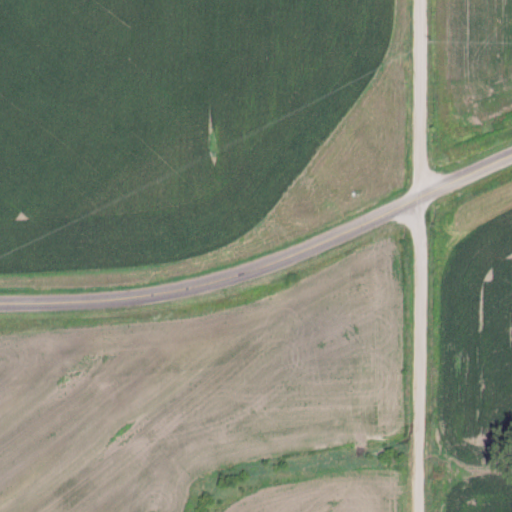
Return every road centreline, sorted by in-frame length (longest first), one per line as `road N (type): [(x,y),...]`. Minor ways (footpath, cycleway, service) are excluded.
road 1 (tertiary): [(511,154),(232,273),(108,300),(0,302)]
road 2 (residential): [(412,511),(418,0)]
